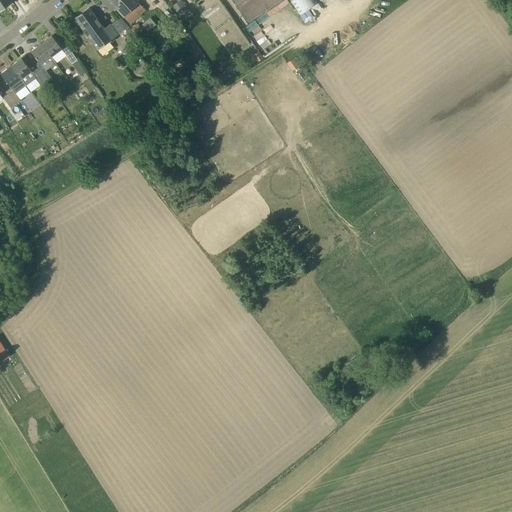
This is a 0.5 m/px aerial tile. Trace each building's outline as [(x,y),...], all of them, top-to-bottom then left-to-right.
[(8,0),(0,0),(0,10),(11,3),(8,0)] [(100,0),(111,13),(116,9),(117,8),(111,0),(100,0)] [(145,10),(139,3),(136,0),(111,0),(117,8),(116,9),(130,24),(145,10)] [(181,0),(180,0),(173,5),(179,14),(187,8),(181,0)] [(236,44),(244,39),(220,0),(197,0),(197,1),(230,55),(239,49),(236,44)] [(281,0),(234,0),(249,22),(281,0)] [(320,2),(318,0),(290,0),(300,15),(320,2)] [(90,8),(75,19),(98,50),(118,35),(111,25),(105,29),(90,8)] [(117,20),(126,30),(129,27),(128,26),(127,25),(120,17),(118,19),(117,20)] [(138,24),(131,29),(136,35),(143,30),(138,24)] [(263,53),(272,47),(262,32),(261,33),(256,25),(248,30),(263,53)] [(42,43),(52,56),(62,49),(52,36),(42,43)] [(51,56),(52,56),(42,43),(31,51),(43,68),(39,71),(47,82),(49,85),(52,83),(50,80),(52,78),(46,70),(56,63),(51,56)] [(78,60),(74,55),(70,49),(64,52),(72,64),(78,60)] [(253,55),(257,62),(263,58),(259,52),(253,55)] [(293,71),(303,63),(297,55),(287,63),(293,71)] [(31,60),(26,64),(22,58),(11,66),(21,79),(31,72),(41,86),(47,82),(39,71),(31,60)] [(78,60),(72,64),(75,68),(80,64),(78,60)] [(11,87),(21,79),(11,66),(1,74),(11,87)] [(306,69),(297,74),(300,78),(308,73),(306,69)] [(9,94),(17,105),(22,101),(14,90),(9,94)] [(11,108),(17,105),(9,94),(4,98),(11,108)]
